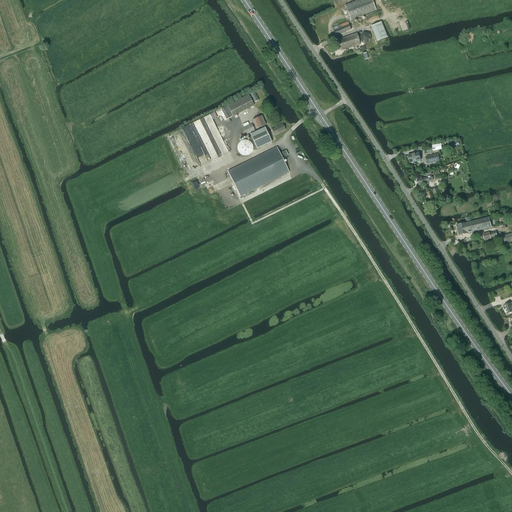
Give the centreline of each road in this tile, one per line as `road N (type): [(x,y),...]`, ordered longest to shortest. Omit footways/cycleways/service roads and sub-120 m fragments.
road 1 (track): [(511,473),(475,431),(305,161),(282,143)]
road 2 (primary): [(511,396),(320,114)]
road 3 (unclassified): [(345,99),(511,359)]
road 4 (primary): [(320,114),(244,0)]
